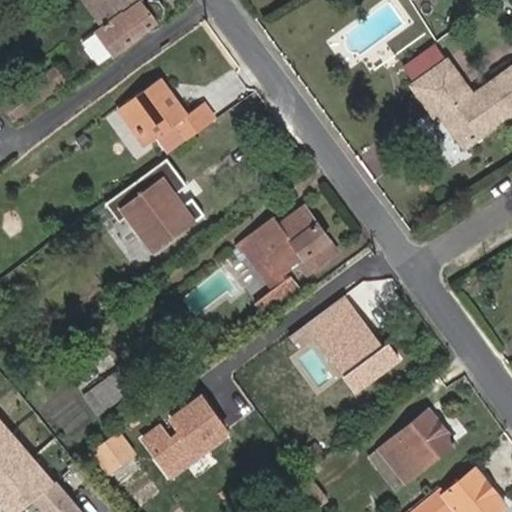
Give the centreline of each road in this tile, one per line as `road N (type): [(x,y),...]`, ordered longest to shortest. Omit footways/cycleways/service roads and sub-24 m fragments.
road 1 (residential): [(413,272),(218,0)]
road 2 (residential): [(511,402),(413,272)]
